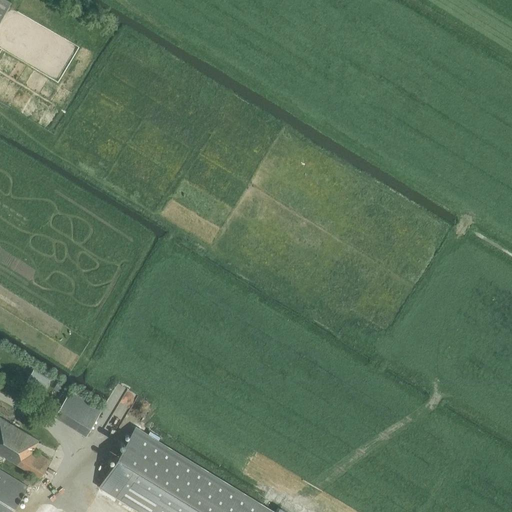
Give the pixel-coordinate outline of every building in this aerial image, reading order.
[(0,0),(0,19),(11,1),(10,0),(0,0)] [(28,380),(25,384),(31,387),(33,383),(43,390),(50,379),(34,369),(27,380),(28,380)] [(87,434),(101,409),(69,390),(55,415),(87,434)] [(0,453),(40,477),(50,459),(33,449),(39,439),(0,415),(0,453)] [(270,511),(137,429),(107,487),(147,511),(270,511)] [(0,511),(11,511),(28,486),(0,468),(0,511)]
